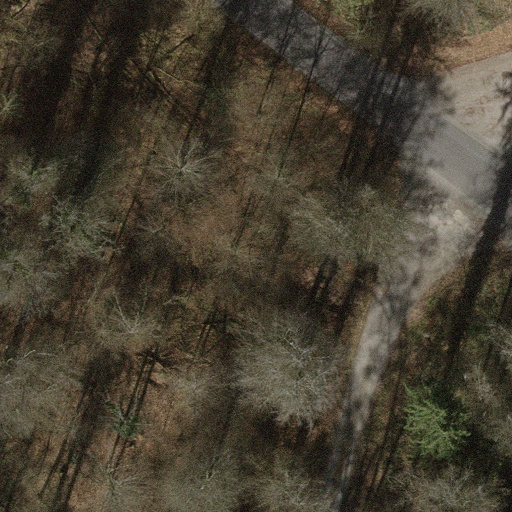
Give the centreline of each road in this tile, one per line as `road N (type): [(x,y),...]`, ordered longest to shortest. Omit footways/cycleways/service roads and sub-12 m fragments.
road 1 (track): [(444,145),(399,273),(336,511)]
road 2 (unclassified): [(251,0),(511,195)]
